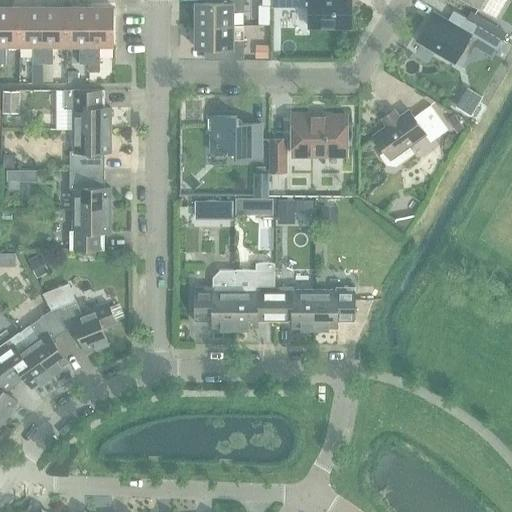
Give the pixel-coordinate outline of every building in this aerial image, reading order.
[(194,25),(233,25),(233,11),(243,12),(243,0),(216,0),(217,3),(194,3),(194,25)] [(296,0),(297,6),(308,6),(308,27),(350,27),(350,0),(296,0)] [(18,47),(18,7),(0,7),(0,63),(5,63),(5,47),(18,47)] [(42,63),(42,7),(18,7),(18,47),(32,47),(32,63),(42,63)] [(65,47),(65,7),(42,7),(42,63),(52,63),(52,47),(65,47)] [(88,63),(88,7),(65,7),(65,47),(79,47),(79,63),(88,63)] [(88,7),(88,63),(88,71),(99,71),(99,47),(113,47),(113,7),(88,7)] [(456,60),(463,64),(477,39),(497,51),(505,36),(467,14),(461,23),(434,7),(415,39),(455,62),(456,60)] [(243,25),(233,25),(194,25),(194,47),(217,47),(217,59),(243,60),(243,25)] [(255,45),(255,58),(268,58),(269,45),(255,45)] [(387,62),(383,71),(399,79),(404,69),(387,62)] [(477,105),(488,85),(472,75),(460,96),(477,105)] [(72,129),(110,129),(110,107),(104,107),(104,89),(63,89),(63,108),(72,108),(72,129)] [(16,112),(16,91),(4,91),(3,113),(14,113),(16,112)] [(437,137),(447,129),(429,105),(419,112),(421,114),(415,119),(409,110),(400,116),(394,108),(380,118),(386,126),(373,136),(385,152),(380,155),(386,164),(395,165),(412,153),(407,146),(424,133),(426,136),(433,131),(437,137)] [(234,156),(260,156),(260,123),(236,123),(236,116),(208,116),(208,132),(210,132),(210,151),(234,151),(234,156)] [(303,154),(358,154),(358,116),(303,116),(303,154)] [(69,169),(104,169),(104,151),(110,151),(110,129),(72,129),(72,150),(69,150),(69,169)] [(270,138),(270,172),(285,172),(285,138),(270,138)] [(11,168),(41,169),(42,157),(11,156),(11,168)] [(104,187),(104,169),(69,169),(69,188),(72,188),(72,209),(110,209),(110,187),(104,187)] [(275,208),(308,209),(309,185),(276,184),(275,208)] [(262,235),(262,187),(213,186),(213,206),(200,206),(200,221),(219,221),(219,235),(262,235)] [(110,232),(110,209),(72,209),(72,230),(69,230),(69,249),(104,250),(104,232),(110,232)] [(36,278),(48,271),(39,254),(27,260),(36,278)] [(274,321),(274,286),(274,263),(255,263),(256,270),(234,270),(234,329),(247,329),(247,327),(256,327),(256,321),(274,321)] [(221,329),(234,329),(234,270),(220,270),(213,277),(213,286),(194,286),(194,321),(212,321),(212,327),(221,327),(221,329)] [(51,309),(63,331),(75,326),(85,351),(86,353),(97,349),(96,348),(109,342),(109,341),(107,342),(101,327),(115,322),(107,302),(80,313),(69,283),(42,293),(51,309)] [(301,329),(314,329),(314,289),(293,289),(293,286),(274,286),(274,321),(292,321),(292,327),(301,327),(301,329)] [(314,289),(314,329),(327,329),(327,328),(336,327),(336,321),(354,321),(354,286),(335,286),(335,289),(314,289)] [(52,339),(63,331),(51,309),(20,331),(50,375),(61,368),(60,367),(68,361),(52,339)] [(9,339),(0,345),(0,367),(4,373),(15,365),(32,387),(39,382),(40,383),(50,375),(28,343),(19,332),(9,339)] [(0,367),(0,415),(4,418),(12,408),(11,408),(17,401),(0,386),(0,377),(4,373),(0,367)] [(30,437),(52,420),(44,409),(22,426),(30,437)]
